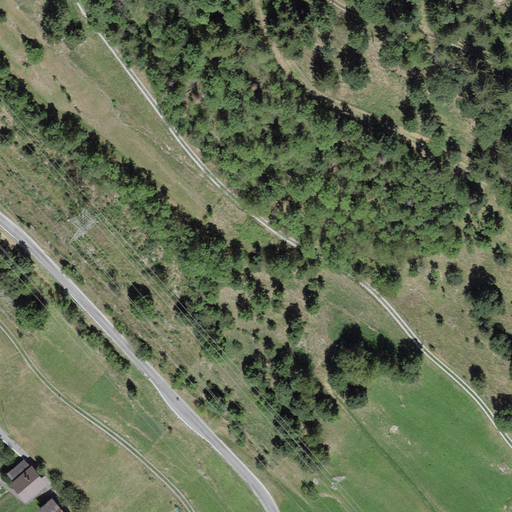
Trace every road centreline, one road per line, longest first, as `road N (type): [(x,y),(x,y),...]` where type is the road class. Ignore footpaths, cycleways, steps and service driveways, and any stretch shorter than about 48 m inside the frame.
road 1 (track): [(511,449),(480,403),(362,284),(283,240),(224,193),(186,152),(83,0)]
road 2 (tertiary): [(0,223),(147,367),(273,511)]
road 3 (track): [(511,224),(431,155),(296,100),(256,52),(236,0)]
road 4 (track): [(0,323),(61,400),(159,475),(186,511)]
road 5 (track): [(323,0),(511,73)]
road 6 (track): [(432,511),(349,416)]
